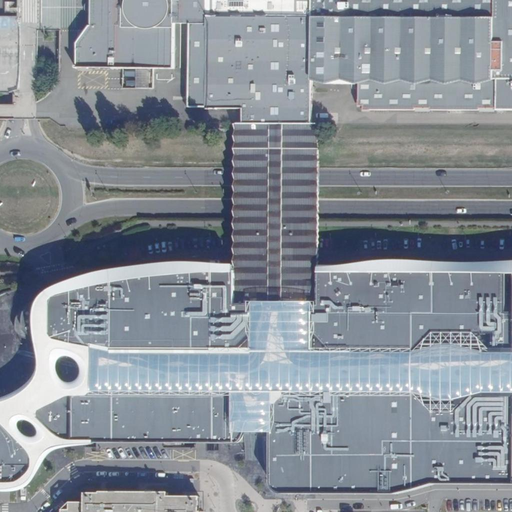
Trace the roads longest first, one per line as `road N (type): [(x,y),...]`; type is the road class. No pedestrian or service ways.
road 1 (primary): [(66,222),(103,208),(511,211)]
road 2 (primary): [(511,179),(67,171)]
road 3 (residential): [(21,509),(74,467),(180,467)]
road 4 (unknown): [(68,95),(222,112)]
